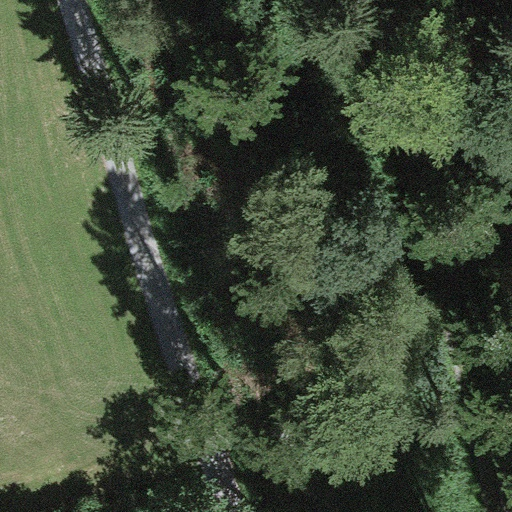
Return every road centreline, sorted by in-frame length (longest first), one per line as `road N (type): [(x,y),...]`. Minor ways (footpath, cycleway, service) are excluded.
road 1 (track): [(73,0),(237,511)]
road 2 (track): [(375,0),(498,511)]
